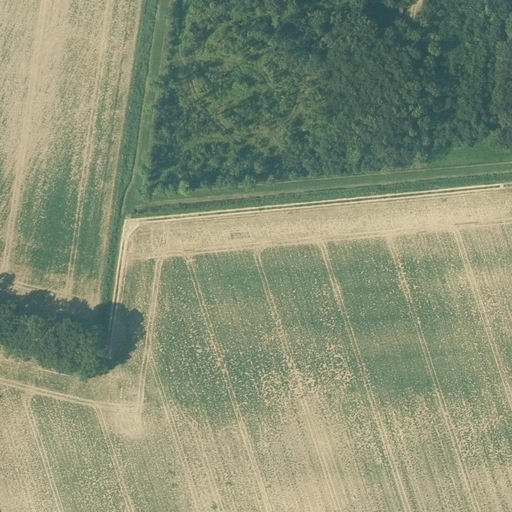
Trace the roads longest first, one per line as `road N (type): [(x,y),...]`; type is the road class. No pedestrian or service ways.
road 1 (track): [(511,187),(136,222),(125,234),(108,354)]
road 2 (track): [(164,0),(125,234)]
